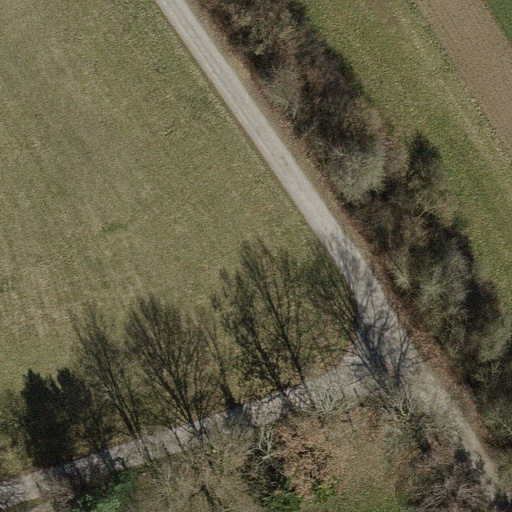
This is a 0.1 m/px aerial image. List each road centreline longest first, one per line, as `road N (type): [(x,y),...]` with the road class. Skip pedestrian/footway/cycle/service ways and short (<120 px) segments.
road 1 (track): [(407,352),(0,489)]
road 2 (track): [(407,352),(172,0)]
road 3 (track): [(505,511),(407,352)]
